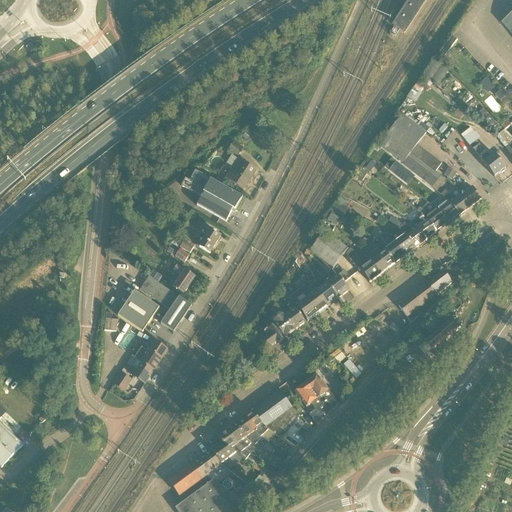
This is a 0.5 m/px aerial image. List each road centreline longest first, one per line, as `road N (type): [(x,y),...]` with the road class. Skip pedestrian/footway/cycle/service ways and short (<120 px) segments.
road 1 (unclassified): [(125,427),(252,230),(361,0)]
road 2 (residential): [(158,472),(196,434),(510,201)]
road 3 (primary): [(0,225),(186,77),(305,0)]
road 4 (unclassified): [(125,427),(90,403),(81,381),(108,86)]
road 5 (primary): [(250,0),(126,82),(0,187)]
